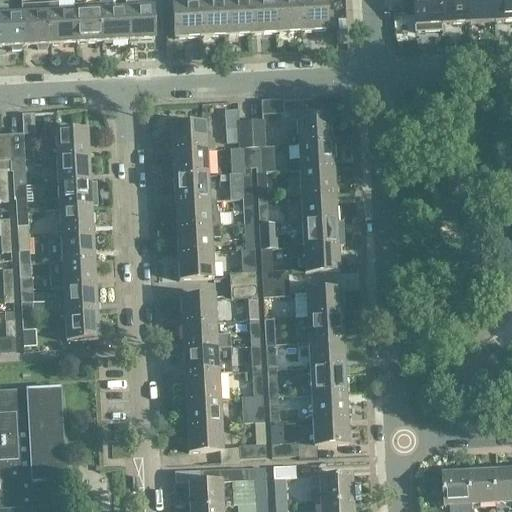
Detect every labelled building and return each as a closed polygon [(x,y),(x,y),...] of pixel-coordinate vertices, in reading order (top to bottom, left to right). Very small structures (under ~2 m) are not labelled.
[(123,0),(124,11),(126,43),(153,42),(151,10),(137,10),(136,0),(123,0)] [(411,0),(413,29),(440,28),(438,0),(411,0)] [(463,0),(438,0),(440,28),(465,27),(463,0)] [(463,0),(465,27),(491,25),(489,0),(463,0)] [(511,0),(489,0),(491,25),(511,24),(511,0)] [(298,2),(299,35),(325,34),(323,1),(298,2)] [(299,35),(298,2),(273,3),(274,36),(299,35)] [(274,36),(273,3),(248,4),(249,37),(274,36)] [(223,6),(224,38),(249,37),(248,4),(223,6)] [(22,16),(21,17),(22,48),(35,48),(36,52),(46,51),(47,47),(48,47),(46,15),(48,15),(47,5),(21,7),(22,16)] [(48,47),(75,46),(73,14),(58,15),(57,5),(47,5),(48,15),(46,15),(48,47)] [(72,6),(73,14),(75,46),(100,44),(98,5),(72,6)] [(108,5),(98,5),(100,44),(126,43),(124,11),(108,12),(108,5)] [(198,7),(199,40),(224,38),(223,6),(198,7)] [(199,40),(198,7),(172,8),(174,41),(199,40)] [(0,49),(9,49),(11,53),(20,53),(21,49),(22,48),(21,17),(0,17),(0,49)] [(47,129),(47,114),(22,114),(21,129),(47,129)] [(287,148),(296,148),(331,146),(330,120),(295,122),(296,137),(286,138),(287,148)] [(251,150),(261,150),(264,149),(263,123),(250,124),(251,150)] [(251,150),(250,124),(236,125),(238,151),(241,151),(251,150)] [(213,142),(205,142),(204,127),(169,129),(171,155),(205,153),(214,152),(213,142)] [(56,162),(88,160),(87,133),(55,134),(56,162)] [(22,136),(9,137),(10,164),(23,163),(22,136)] [(0,164),(10,164),(9,137),(0,137),(0,164)] [(289,174),(297,173),(332,171),(331,146),(296,148),(297,163),(289,163),(289,174)] [(251,150),(241,151),(243,176),(249,176),(249,172),(252,171),(251,150)] [(251,150),(252,171),(255,171),(255,176),(262,175),(261,150),(251,150)] [(205,153),(171,155),(172,180),(207,178),(205,153)] [(88,160),(56,162),(57,188),(89,186),(88,160)] [(10,164),(9,173),(9,174),(12,174),(12,189),(25,189),(24,173),(23,163),(10,164)] [(9,173),(10,164),(0,164),(0,188),(6,188),(5,174),(9,173)] [(297,173),(299,199),(334,197),(332,171),(297,173)] [(265,175),(262,175),(255,176),(256,202),(266,201),(265,175)] [(249,176),(243,176),(240,176),(241,202),(251,202),(249,176)] [(173,206),(208,204),(207,178),(172,180),(173,206)] [(44,215),(59,214),(91,213),(90,203),(96,203),(96,186),(89,186),(57,188),(58,203),(44,203),(44,215)] [(13,197),(14,202),(15,216),(26,216),(25,189),(12,189),(13,197)] [(299,199),(300,225),(335,223),(334,197),(299,199)] [(258,227),(267,226),(266,201),(256,202),(258,227)] [(251,202),(241,202),(243,228),(252,227),(251,202)] [(175,231),(209,229),(218,229),(218,216),(215,215),(214,204),(208,204),(173,206),(174,217),(171,219),(171,228),(175,230),(175,231)] [(91,213),(59,214),(60,240),(92,239),(91,213)] [(26,216),(15,216),(16,243),(28,242),(26,216)] [(0,239),(9,239),(8,222),(0,222),(0,239)] [(300,225),(301,250),(336,248),(335,223),(300,225)] [(267,226),(258,227),(259,252),(269,252),(267,226)] [(252,227),(243,228),(244,253),(253,253),(252,227)] [(176,257),(211,255),(209,229),(175,231),(176,257)] [(9,239),(0,239),(0,250),(0,255),(10,255),(9,239)] [(92,239),(60,240),(61,266),(93,265),(92,239)] [(18,269),(29,268),(28,242),(16,243),(18,269)] [(338,274),(336,248),(301,250),(303,276),(338,274)] [(211,255),(176,257),(177,283),(212,281),(211,255)] [(61,266),(62,293),(94,291),(93,265),(61,266)] [(29,268),(18,269),(18,280),(30,280),(29,268)] [(2,290),(12,290),(11,272),(1,273),(2,290)] [(261,287),(287,286),(287,273),(260,274),(261,287)] [(229,289),(255,287),(254,275),(228,276),(229,289)] [(287,286),(261,287),(262,300),(288,299),(287,286)] [(255,287),(229,289),(229,302),(256,300),(255,287)] [(12,290),(2,290),(3,305),(12,305),(12,290)] [(62,293),(63,319),(96,317),(94,291),(62,293)] [(305,321),(340,319),(338,292),(304,294),(305,321)] [(180,328),(214,326),(213,299),(178,301),(180,328)] [(20,305),(21,321),(32,320),(31,305),(20,305)] [(97,342),(96,317),(63,319),(65,344),(97,342)] [(340,319),(305,321),(307,346),(341,344),(340,319)] [(33,347),(32,320),(21,321),(22,348),(33,347)] [(265,348),(274,348),(272,322),(263,323),(265,348)] [(5,339),(14,338),(13,323),(4,324),(5,339)] [(249,349),(258,349),(257,323),(248,323),(249,349)] [(214,326),(180,328),(181,353),(216,351),(214,326)] [(341,344),(307,346),(308,372),(343,370),(341,344)] [(274,348),(265,348),(266,374),(275,373),(274,348)] [(258,349),(249,349),(251,375),(260,374),(258,349)] [(216,351),(181,353),(182,378),(217,376),(230,376),(229,364),(216,365),(216,351)] [(343,370),(308,372),(309,397),(344,396),(343,370)] [(275,373),(266,374),(268,400),(276,399),(275,373)] [(260,374),(251,375),(252,401),(261,400),(260,374)] [(217,376),(182,378),(184,404),(218,402),(217,376)] [(0,511),(64,511),(64,510),(56,510),(55,485),(64,485),(59,390),(24,392),(0,393),(0,511)] [(344,396),(309,397),(311,423),(346,422),(344,396)] [(276,399),(268,400),(269,426),(275,425),(278,424),(276,399)] [(261,400),(252,401),(253,426),(263,426),(261,400)] [(218,402),(184,404),(185,430),(220,428),(218,402)] [(346,422),(311,423),(312,450),(347,448),(346,422)] [(275,425),(269,426),(271,460),(297,459),(296,446),(276,446),(275,425)] [(263,426),(253,426),(254,447),(237,449),(239,462),(265,461),(263,426)] [(220,428),(185,430),(187,456),(221,454),(220,428)] [(274,507),(286,507),(284,482),(295,481),(294,469),(272,470),(274,507)] [(189,486),(190,511),(220,510),(219,485),(248,484),(247,472),(247,470),(203,472),(204,486),(189,486)] [(264,471),(252,471),(247,472),(248,484),(253,483),(254,508),(266,508),(264,471)] [(511,504),(511,474),(493,475),(495,506),(511,504)] [(493,475),(468,477),(470,507),(495,506),(493,475)] [(470,507),(468,477),(443,478),(445,509),(470,507)] [(320,505),(350,504),(349,478),(319,480),(320,505)]
